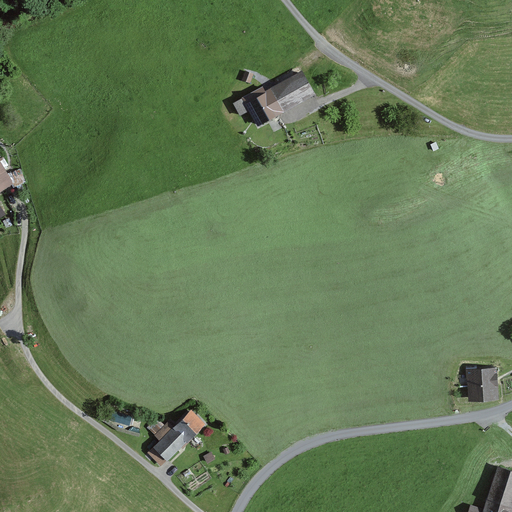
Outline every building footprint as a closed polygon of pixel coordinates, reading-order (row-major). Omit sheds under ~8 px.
[(305,71),(249,102),(262,127),(318,96),(305,71)] [(0,163),(0,194),(13,186),(0,163)] [(497,367),(466,369),(469,401),(500,399),(497,367)] [(193,411),(155,449),(170,465),(209,427),(193,411)] [(511,470),(498,466),(483,508),(471,504),(467,511),(511,511),(511,470)]
